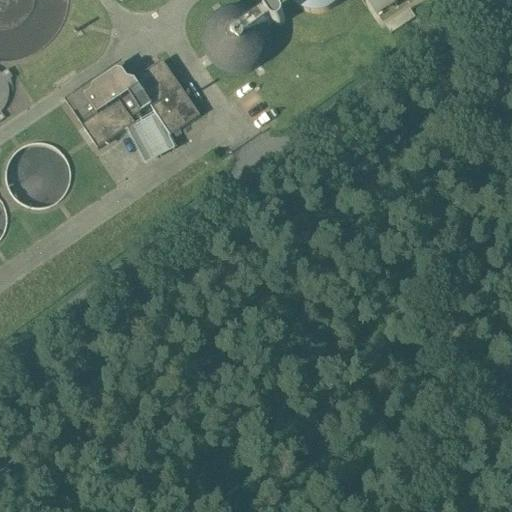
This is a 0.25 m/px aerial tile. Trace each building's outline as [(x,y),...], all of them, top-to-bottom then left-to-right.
[(291,0),(292,0),(295,5),(300,10),(308,14),(316,15),(323,14),(329,11),(335,7),(339,2),(339,0),(291,0)] [(284,16),(277,7),(261,18),(257,14),(252,11),(246,9),(241,8),(235,8),(231,8),(223,10),(218,13),(213,17),(209,22),(206,28),(204,34),(203,39),(204,46),(205,51),(207,56),(211,61),(215,66),(220,69),(224,71),(230,73),(237,74),(242,73),(248,72),(253,70),(258,67),(261,64),(264,61),(267,57),(269,52),(270,48),(270,42),(270,37),(269,32),(268,29),(267,27),(272,23),(274,25),(275,26),(279,27),(281,26),(283,24),(284,22),(285,20),(284,18),(284,16)] [(121,62),(64,101),(97,150),(127,129),(134,124),(131,119),(140,112),(141,113),(150,107),(169,136),(170,137),(199,116),(162,61),(133,80),(121,62)] [(134,124),(127,129),(145,162),(173,147),(167,137),(169,136),(150,107),(141,113),(140,112),(131,119),(134,124)] [(156,182),(171,209),(193,197),(178,170),(156,182)] [(50,206),(65,185),(49,173),(34,194),(50,206)] [(149,227),(166,216),(152,193),(134,204),(149,227)] [(120,244),(140,232),(124,206),(104,218),(120,244)] [(74,237),(88,260),(109,249),(95,225),(74,237)] [(72,254),(50,268),(56,278),(78,263),(72,254)]
